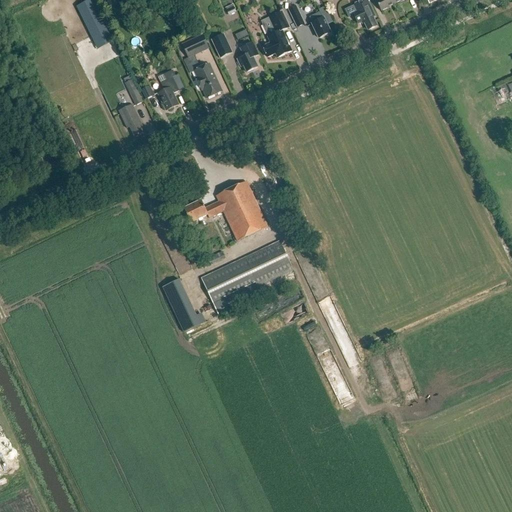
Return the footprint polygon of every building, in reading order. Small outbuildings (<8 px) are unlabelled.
[(65,0),(70,8),(81,3),(79,0),(65,0)] [(369,31),(377,27),(373,18),(375,17),(367,0),(366,0),(354,6),(358,13),(354,15),(358,23),(364,20),(369,31)] [(380,0),(377,2),(382,12),(396,5),(393,0),(380,0)] [(91,37),(107,29),(96,7),(80,14),(91,37)] [(297,8),(289,11),(293,21),(302,18),(297,8)] [(320,13),(313,17),(316,23),(312,25),(319,40),(331,35),(325,23),(331,20),(325,8),(319,11),(320,13)] [(276,55),(278,59),(292,53),(283,32),(290,29),(282,13),(269,19),(277,34),(268,38),(271,45),(263,48),(268,59),(276,55)] [(222,36),(211,42),(219,60),(231,54),(222,36)] [(189,58),(189,59),(209,50),(203,37),(183,46),(189,58)] [(241,69),(244,67),(247,74),(258,69),(254,61),(255,59),(259,57),(253,44),(240,50),(244,58),(237,61),(241,69)] [(189,58),(182,61),(189,75),(195,72),(189,59),(189,58)] [(202,91),(203,90),(207,99),(221,93),(216,81),(215,82),(213,78),(214,77),(209,66),(195,72),(198,79),(196,80),(202,91)] [(174,95),(179,92),(173,78),(175,77),(173,72),(164,76),(167,81),(161,84),(165,91),(158,94),(163,104),(162,105),(161,106),(164,111),(165,111),(166,111),(166,112),(168,111),(170,112),(171,113),(173,112),(174,110),(174,108),(179,106),(174,95)] [(125,83),(136,107),(143,103),(132,80),(125,83)] [(127,88),(117,92),(124,106),(133,102),(127,88)] [(142,92),(146,100),(154,96),(149,88),(142,92)] [(127,129),(130,127),(135,138),(143,134),(141,131),(144,130),(133,105),(119,112),(127,129)] [(217,198),(219,202),(204,209),(200,202),(184,209),(191,224),(208,217),(210,220),(224,213),(238,242),(268,228),(247,183),(217,198)] [(262,297),(258,288),(294,271),(280,243),(202,280),(220,317),(262,297)] [(163,288),(184,334),(201,326),(179,281),(163,288)]
